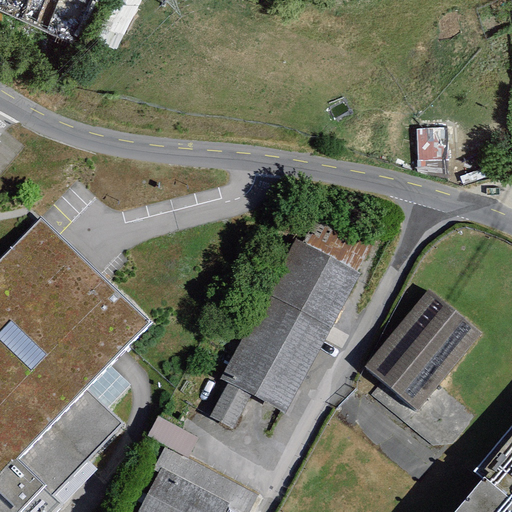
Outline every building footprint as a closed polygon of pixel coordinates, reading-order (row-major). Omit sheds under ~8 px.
[(420,159),(449,158),(448,125),(418,126),(420,159)] [(40,219),(0,258),(0,511),(14,511),(37,489),(7,458),(143,323),(76,255),(40,219)] [(298,239),(224,370),(288,406),(361,274),(298,239)] [(430,287),(367,364),(418,405),(478,330),(430,287)] [(230,384),(212,414),(233,425),(252,397),(230,384)] [(148,433),(186,455),(199,437),(157,416),(148,433)] [(511,511),(511,455),(466,511),(511,511)] [(227,511),(232,503),(162,467),(137,511),(227,511)]
